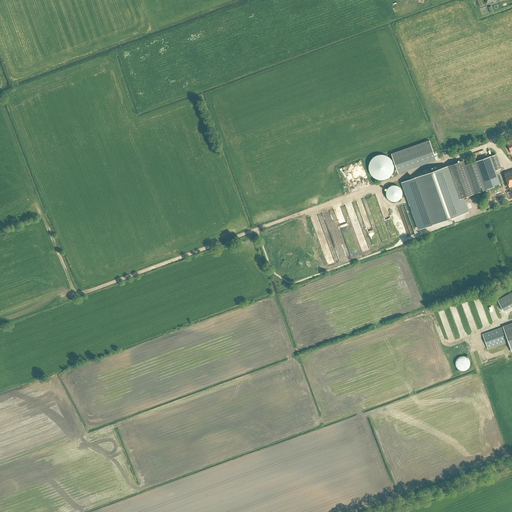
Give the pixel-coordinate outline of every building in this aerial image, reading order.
[(429,140),(391,154),(398,174),(437,160),(429,140)] [(486,190),(500,184),(495,170),(501,168),(496,154),(476,161),(486,190)] [(368,164),(368,168),(369,172),(370,175),(372,177),(375,179),(379,180),(382,180),(386,179),(389,178),(391,175),(393,172),(393,169),(393,166),(393,163),(390,159),(387,157),(384,155),(380,155),(376,156),(373,158),(370,161),(368,164)] [(486,190),(476,161),(465,165),(463,161),(400,183),(417,230),(466,213),(460,198),(486,190)] [(388,188),(387,189),(386,190),(386,192),(386,193),(386,196),(387,198),(389,200),(391,201),(393,202),(395,202),(397,201),(399,200),(400,199),(401,197),(402,194),(402,192),(402,190),(401,188),(399,187),(398,186),(396,185),(394,185),(392,185),(390,186),(388,188)] [(397,204),(390,206),(399,237),(405,235),(397,204)] [(511,292),(509,294),(497,301),(503,311),(511,306),(511,292)] [(511,352),(511,323),(483,334),(488,349),(508,342),(511,352)] [(463,356),(460,356),(459,358),(457,359),(456,361),(456,363),(456,366),(457,368),(459,369),(461,370),(463,370),(465,370),(467,369),(469,367),(470,365),(470,363),(470,361),(469,359),(467,357),(465,356),(463,356)]
